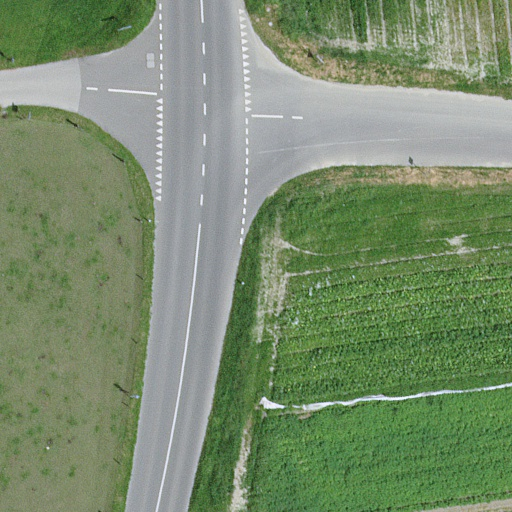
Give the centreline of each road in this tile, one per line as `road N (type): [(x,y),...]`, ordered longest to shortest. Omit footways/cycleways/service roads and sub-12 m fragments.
road 1 (tertiary): [(202,116),(187,326),(154,511)]
road 2 (unclassified): [(202,116),(301,115),(511,133)]
road 3 (residential): [(202,95),(102,86),(0,90)]
